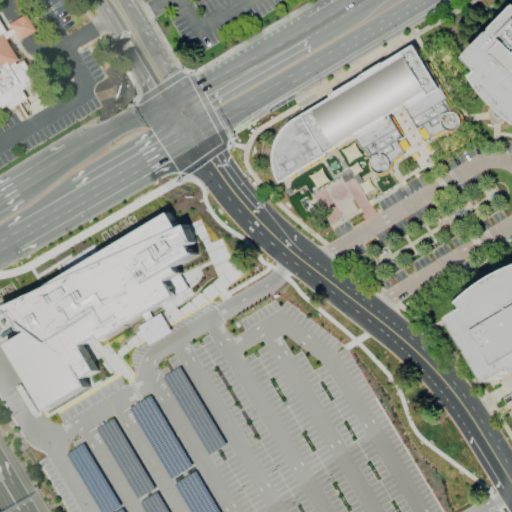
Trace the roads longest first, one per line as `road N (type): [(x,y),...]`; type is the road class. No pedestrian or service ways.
road 1 (secondary): [(194,134),(419,0)]
road 2 (residential): [(480,432),(418,353),(294,255)]
road 3 (secondary): [(305,35),(175,101)]
road 4 (secondary): [(82,198),(194,134)]
